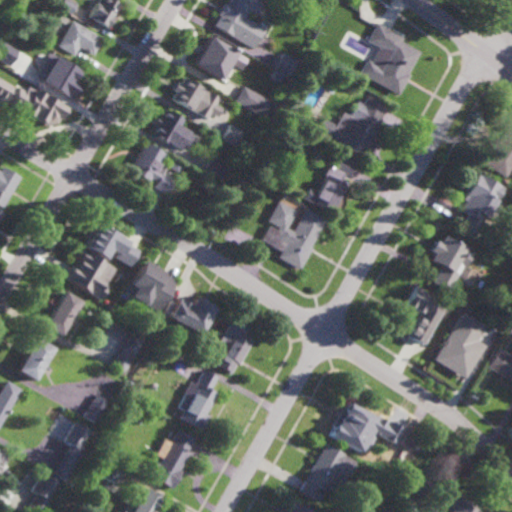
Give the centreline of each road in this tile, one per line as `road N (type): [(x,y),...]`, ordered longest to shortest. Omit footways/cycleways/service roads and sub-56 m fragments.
road 1 (residential): [(0,132),(452,416),(511,470)]
road 2 (residential): [(511,32),(459,93),(226,511)]
road 3 (residential): [(175,0),(0,297)]
road 4 (tertiary): [(414,0),(511,71)]
